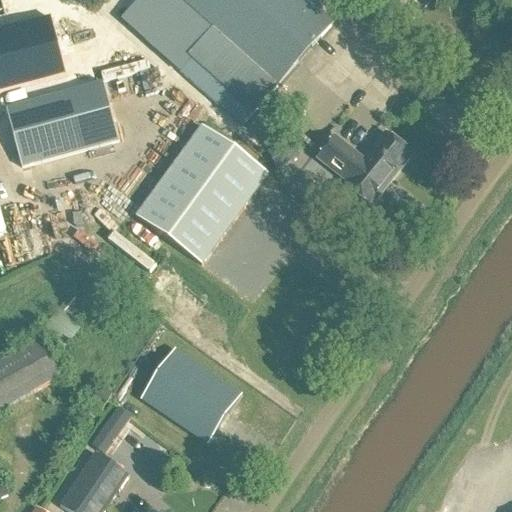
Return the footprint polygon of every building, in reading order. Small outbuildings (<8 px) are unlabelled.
[(180,0),(218,34),(278,88),(331,29),(298,0),(180,0)] [(50,21),(0,34),(0,96),(66,79),(50,21)] [(254,115),(278,88),(218,34),(196,58),(192,62),(180,77),(242,130),(254,115)] [(119,145),(103,86),(6,113),(22,171),(119,145)] [(201,268),(268,177),(203,129),(136,220),(201,268)] [(371,211),(412,160),(384,138),(361,166),(332,143),(316,163),(346,187),(344,190),(371,211)] [(2,241),(0,241),(0,268),(27,264),(23,234),(2,237),(2,241)] [(66,353),(88,326),(65,308),(43,334),(66,353)] [(0,413),(59,381),(39,345),(0,366),(0,413)] [(242,399),(175,353),(141,404),(208,449),(242,399)] [(132,428),(115,416),(93,449),(110,461),(132,428)] [(63,511),(107,511),(129,480),(95,457),(60,510),(63,511)]
